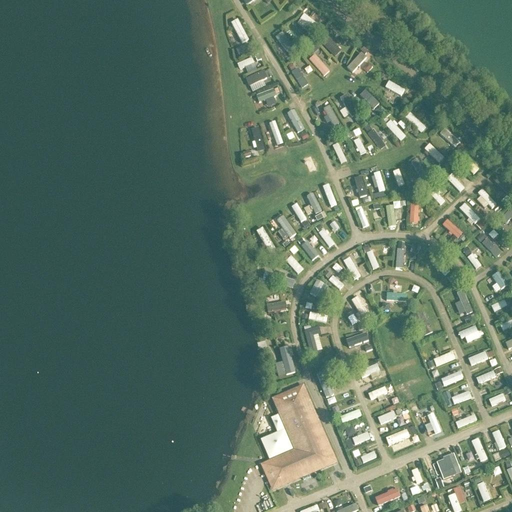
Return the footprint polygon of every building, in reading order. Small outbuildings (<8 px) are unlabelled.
[(301,16),(297,27),(311,32),(315,21),(301,16)] [(240,45),(248,42),(239,20),(231,23),(240,45)] [(332,25),(328,28),(332,33),(336,29),(332,25)] [(281,33),(274,39),(288,54),(295,48),(281,33)] [(335,58),(342,52),(325,35),(319,41),(335,58)] [(317,46),(306,53),(311,59),(321,52),(317,46)] [(324,78),(330,72),(315,55),(309,61),(324,78)] [(254,59),(237,65),(239,70),(245,68),(247,73),(257,70),(254,59)] [(368,65),(362,71),(367,75),(372,69),(368,65)] [(301,90),(309,85),(299,69),(291,73),(301,90)] [(396,94),(399,88),(385,81),(382,88),(396,94)] [(410,96),(405,100),(409,105),(414,100),(410,96)] [(331,106),(324,109),(331,128),(339,125),(331,106)] [(286,115),(297,135),(305,130),(295,110),(286,115)] [(405,118),(421,135),(427,130),(411,113),(405,118)] [(358,128),(363,124),(359,117),(353,120),(358,128)] [(381,121),(385,126),(389,122),(385,117),(381,121)] [(275,140),(281,138),(275,121),(269,123),(275,140)] [(402,121),(398,125),(405,131),(409,127),(402,121)] [(363,129),(368,135),(372,132),(368,126),(363,129)] [(258,128),(250,130),(257,153),(265,151),(258,128)] [(327,129),(322,132),(326,139),(332,136),(327,129)] [(355,141),(358,156),(366,154),(363,139),(355,141)] [(338,144),(332,147),(340,165),(346,163),(338,144)] [(461,155),(465,150),(461,146),(457,151),(461,155)] [(440,164),(444,160),(429,147),(425,152),(440,164)] [(472,158),(477,153),(472,149),(468,154),(472,158)] [(411,162),(420,181),(428,178),(419,158),(411,162)] [(474,176),(478,172),(465,160),(461,164),(474,176)] [(445,171),(450,166),(446,161),(440,167),(445,171)] [(392,173),(398,189),(406,186),(399,170),(392,173)] [(353,180),(359,200),(367,197),(361,177),(353,180)] [(420,182),(415,185),(418,191),(423,188),(420,182)] [(331,209),(338,206),(329,185),(322,188),(331,209)] [(427,199),(432,194),(428,190),(423,194),(427,199)] [(307,196),(313,216),(321,213),(314,194),(307,196)] [(384,200),(383,194),(372,197),(374,202),(384,200)] [(507,198),(501,204),(505,208),(511,202),(507,198)] [(297,204),(291,208),(300,224),(307,221),(297,204)] [(474,226),(480,220),(464,204),(458,209),(474,226)] [(356,212),(362,229),(369,227),(363,209),(356,212)] [(282,216),(277,220),(288,235),(294,231),(282,216)] [(441,226),(457,240),(463,234),(447,220),(441,226)] [(481,222),(476,227),(480,232),(486,227),(481,222)] [(302,226),(305,231),(310,228),(307,223),(302,226)] [(262,228),(255,233),(269,254),(276,250),(262,228)] [(318,234),(330,249),(335,245),(324,230),(318,234)] [(494,230),(489,235),(494,241),(499,236),(494,230)] [(482,235),(477,240),(481,245),(486,240),(482,235)] [(494,257),(500,252),(490,240),(484,246),(494,257)] [(413,246),(411,252),(419,254),(421,248),(413,246)] [(467,249),(462,253),(466,258),(471,255),(467,249)] [(356,251),(351,254),(355,260),(360,257),(356,251)] [(447,277),(451,272),(435,257),(430,262),(447,277)] [(354,282),(361,278),(350,259),(343,262),(354,282)] [(285,278),(286,275),(279,272),(274,282),(292,290),(295,282),(285,278)] [(501,292),(508,288),(499,273),(492,277),(501,292)] [(333,276),(328,282),(340,292),(345,286),(333,276)] [(511,292),(509,288),(503,293),(506,297),(511,292)] [(465,291),(458,293),(464,316),(471,314),(465,291)] [(352,301),(362,321),(370,317),(359,297),(352,301)] [(507,300),(490,308),(493,314),(511,306),(507,300)] [(266,313),(286,312),(286,304),(266,304),(266,313)] [(355,325),(360,321),(355,313),(350,317),(355,325)] [(426,321),(422,323),(417,314),(409,317),(420,340),(433,334),(426,321)] [(511,320),(500,326),(503,333),(511,328),(511,320)] [(317,346),(314,336),(321,334),(319,327),(304,332),(312,358),(319,356),(316,347),(317,346)] [(345,341),(348,349),(369,342),(366,334),(345,341)] [(280,349),(284,376),(294,375),(290,347),(280,349)] [(436,368),(455,360),(452,352),(433,360),(436,368)] [(444,388),(464,379),(461,372),(441,381),(444,388)] [(266,468),(274,487),(332,462),(301,392),(273,404),(278,417),(271,421),(277,435),(261,442),(271,466),(266,468)] [(491,408),(506,402),(503,395),(488,401),(491,408)] [(381,426),(403,417),(400,409),(378,418),(381,426)] [(457,430),(477,422),(475,416),(455,424),(457,430)] [(498,451),(506,449),(501,431),(492,433),(498,451)] [(480,464),(488,460),(479,439),(471,442),(480,464)] [(350,441),(345,444),(347,450),(353,447),(350,441)] [(405,442),(392,446),(394,452),(407,449),(405,442)] [(374,452),(360,459),(363,465),(377,459),(374,452)] [(452,485),(449,479),(457,476),(450,457),(436,462),(446,488),(452,485)] [(500,468),(493,470),(495,477),(502,475),(500,468)] [(416,485),(423,482),(418,470),(411,472),(416,485)] [(483,503),(492,500),(485,483),(477,486),(483,503)] [(377,507),(400,498),(397,489),(374,499),(377,507)]
